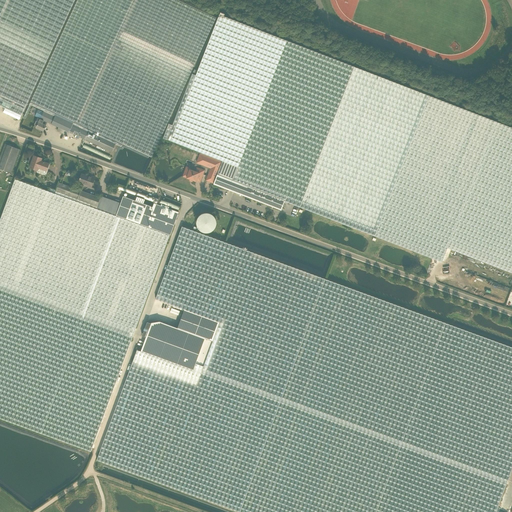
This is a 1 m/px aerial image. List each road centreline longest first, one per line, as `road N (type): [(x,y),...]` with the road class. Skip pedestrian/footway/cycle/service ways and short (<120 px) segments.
road 1 (unclassified): [(511,314),(0,131)]
road 2 (track): [(89,471),(190,194)]
